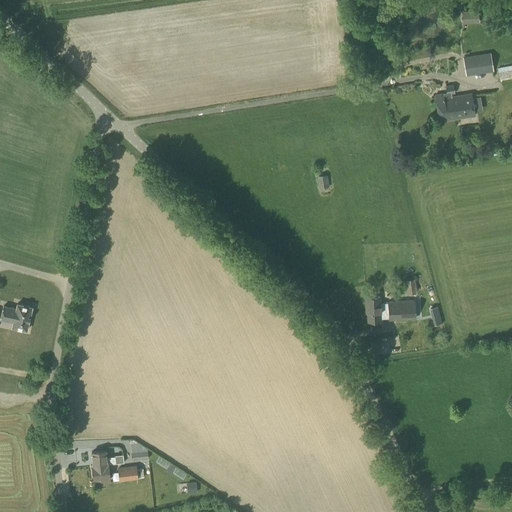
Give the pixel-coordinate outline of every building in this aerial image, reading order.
[(462,24),(478,23),(478,10),(461,11),(462,24)] [(465,76),(493,72),(491,53),(462,57),(465,76)] [(499,80),(511,77),(511,65),(497,68),(499,80)] [(447,93),(455,92),(454,84),(446,85),(447,93)] [(475,114),(471,92),(445,96),(444,92),(435,94),(439,120),(475,114)] [(318,189),(329,188),(327,174),(317,176),(318,189)] [(406,294),(417,293),(415,278),(404,280),(406,294)] [(381,302),(381,296),(365,297),(367,321),(382,320),(382,314),(389,313),(389,319),(416,318),(414,300),(388,301),(388,302),(381,302)] [(32,306),(16,303),(15,308),(3,305),(2,308),(1,308),(0,312),(0,319),(12,322),(11,328),(27,331),(32,306)] [(143,451),(142,447),(130,448),(131,461),(148,459),(147,451),(143,451)] [(93,465),(108,463),(115,462),(115,455),(107,456),(106,449),(92,451),(93,465)] [(115,462),(116,463),(123,462),(123,454),(115,455),(115,462)] [(108,463),(93,465),(92,465),(94,477),(102,476),(102,480),(110,479),(108,463)] [(118,481),(137,479),(136,465),(117,468),(118,481)] [(197,492),(196,482),(186,483),(188,494),(197,492)]
